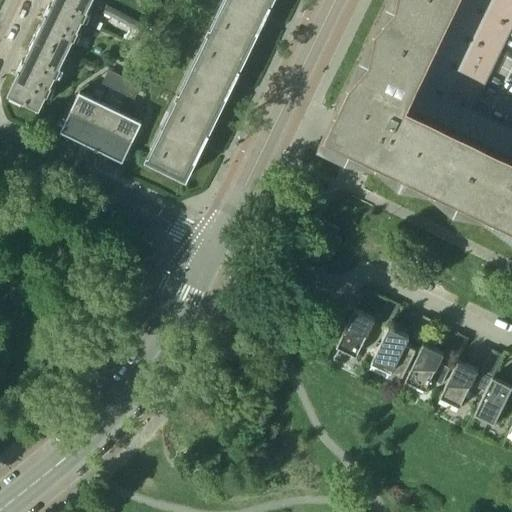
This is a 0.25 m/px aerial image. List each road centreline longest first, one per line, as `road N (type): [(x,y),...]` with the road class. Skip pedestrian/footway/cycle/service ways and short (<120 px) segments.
road 1 (tertiary): [(0,510),(132,390),(218,238)]
road 2 (residential): [(511,342),(365,270),(330,285),(218,238)]
road 3 (unclassified): [(218,238),(336,0)]
road 4 (tertiary): [(218,238),(0,140)]
